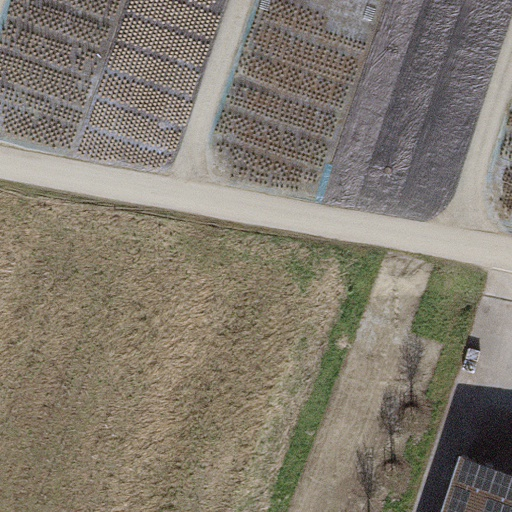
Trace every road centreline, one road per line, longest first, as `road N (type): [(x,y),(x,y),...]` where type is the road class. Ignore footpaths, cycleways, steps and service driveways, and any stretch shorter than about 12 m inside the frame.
road 1 (track): [(0,170),(511,259)]
road 2 (unknown): [(249,0),(189,200)]
road 3 (unknown): [(448,247),(511,74)]
